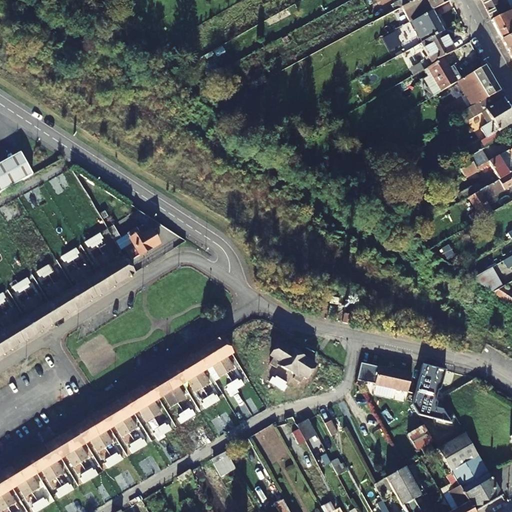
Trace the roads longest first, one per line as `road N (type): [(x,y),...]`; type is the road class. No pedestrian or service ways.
road 1 (residential): [(0,461),(260,301)]
road 2 (unclassified): [(0,103),(217,244),(229,279)]
road 3 (residential): [(511,384),(476,364),(311,325),(260,301)]
road 4 (residential): [(229,279),(179,257),(0,367)]
